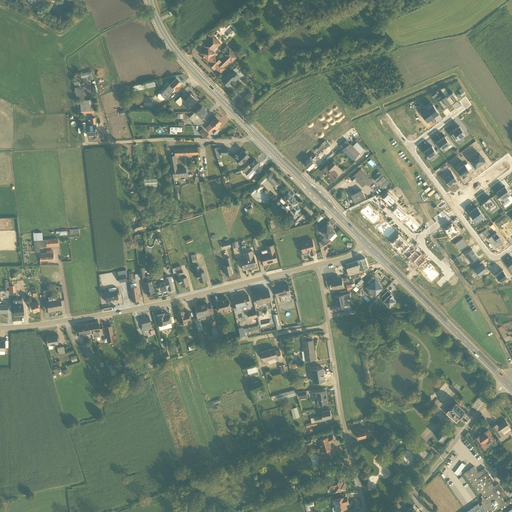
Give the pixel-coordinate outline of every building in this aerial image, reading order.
[(231,62),(236,57),(233,54),(234,53),(226,45),(221,51),(224,54),(223,55),(224,56),(220,60),(214,55),(216,53),(212,50),(216,47),(217,47),(218,47),(219,45),(220,44),(220,42),(216,38),(214,38),(212,36),(210,38),(208,39),(206,40),(205,42),(204,44),(202,46),(206,50),(202,54),(204,56),(204,57),(209,63),(208,64),(214,69),(215,69),(219,73),(224,68),(223,67),(225,65),(226,66),(228,63),(230,61),(231,62)] [(221,80),(226,86),(229,83),(232,86),(235,82),(235,81),(240,77),(232,69),(221,80)] [(161,96),(162,98),(163,97),(164,98),(167,95),(168,96),(170,94),(171,95),(179,87),(178,86),(181,83),(176,79),(160,94),(161,95),(161,96)] [(80,114),(94,113),(94,100),(84,100),(82,86),(74,88),(77,102),(78,111),(80,111),(80,114)] [(453,92),(446,97),(451,104),(458,99),(453,92)] [(180,97),(175,102),(179,106),(182,104),(187,109),(195,101),(190,95),(184,101),(180,97)] [(448,107),(451,104),(446,97),(445,96),(439,101),(444,109),(448,106),(448,107)] [(433,104),(427,108),(434,117),(439,113),(433,104)] [(188,116),(189,117),(188,118),(193,122),(199,117),(201,119),(207,112),(201,107),(196,113),(195,112),(191,115),(190,114),(188,116)] [(428,122),(434,117),(427,108),(421,113),(428,122)] [(95,130),(95,118),(90,118),(90,119),(88,120),(88,125),(86,125),(87,135),(94,134),(94,130),(95,130)] [(205,129),(209,133),(214,128),(216,129),(219,126),(218,125),(220,122),(216,118),(205,129)] [(450,133),(456,142),(466,135),(459,126),(456,129),(456,128),(450,133)] [(202,128),(198,132),(204,138),(208,134),(202,128)] [(450,143),(445,136),(437,142),(442,149),(450,143)] [(326,142),(315,153),(317,155),(324,149),(325,150),(329,145),(326,142)] [(350,143),(342,150),(353,160),(364,149),(356,142),(353,146),(350,143)] [(432,146),(424,152),(429,159),(437,153),(432,146)] [(214,148),(218,162),(221,161),(220,158),(220,155),(227,155),(227,148),(214,148)] [(235,157),(234,158),(240,164),(249,156),(247,154),(248,154),(247,152),(247,151),(245,151),(244,152),(243,150),(237,155),(236,155),(235,155),(234,155),(234,156),(235,157)] [(318,159),(314,154),(307,162),(307,163),(305,166),(309,170),(315,164),(315,163),(318,159)] [(481,164),(485,161),(479,154),(470,160),(475,168),(479,165),(479,166),(481,164)] [(169,156),(171,172),(173,178),(186,177),(185,168),(175,169),(174,161),(173,156),(169,156)] [(259,164),(254,159),(244,169),(241,170),(253,182),(256,181),(260,178),(256,173),(254,171),(257,167),(259,164)] [(337,166),(332,161),(328,165),(327,165),(321,171),(332,182),(338,175),(333,170),(337,166)] [(465,164),(457,170),(463,178),(467,175),(466,174),(470,171),(465,164)] [(352,176),(350,178),(354,183),(356,181),(362,188),(366,184),(368,186),(373,182),(361,169),(352,176)] [(375,180),(382,189),(388,183),(378,172),(374,176),(376,179),(375,180)] [(455,184),(458,181),(451,172),(448,174),(449,175),(443,179),(449,186),(454,183),(455,184)] [(271,177),(272,176),(269,173),(254,186),(253,186),(252,186),(246,191),(251,196),(255,192),(257,193),(264,187),(261,184),(266,180),(276,190),(280,186),(279,185),(280,184),(276,180),(275,181),(271,177)] [(144,187),(156,187),(156,179),(144,180),(144,187)] [(510,194),(505,186),(496,193),(501,200),(510,194)] [(351,195),(354,203),(365,198),(361,190),(351,195)] [(295,225),(299,222),(298,220),(302,216),(297,211),(299,209),(299,208),(298,207),(297,207),(295,205),(298,202),(288,192),(282,198),(292,208),(290,210),(289,212),(293,215),(291,217),(294,220),(292,222),(295,225)] [(388,193),(383,198),(390,205),(395,200),(388,193)] [(490,197),(482,203),(487,210),(489,208),(491,211),(497,207),(490,197)] [(373,212),(367,206),(364,210),(363,209),(360,212),(367,218),(373,212)] [(397,207),(393,211),(401,220),(405,215),(397,207)] [(477,207),(469,213),(476,223),(484,217),(477,207)] [(367,218),(373,224),(380,218),(373,212),(367,218)] [(410,220),(405,224),(414,232),(418,228),(410,220)] [(389,226),(384,221),(377,228),(382,233),(389,226)] [(331,226),(329,224),(328,224),(328,225),(327,224),(320,231),(325,236),(319,242),(320,248),(321,247),(323,245),(323,246),(329,239),(331,241),(337,236),(334,233),(335,232),(331,227),(331,226)] [(448,233),(451,237),(459,232),(456,228),(455,229),(452,224),(444,230),(447,234),(448,233)] [(382,233),(387,238),(394,231),(389,226),(382,233)] [(40,261),(53,261),(53,251),(46,251),(46,253),(40,253),(39,247),(58,246),(57,239),(42,240),(42,233),(33,233),(34,252),(39,254),(40,261)] [(495,248),(503,242),(496,233),(488,239),(495,248)] [(404,240),(399,235),(392,242),(397,247),(404,240)] [(455,243),(460,250),(468,245),(462,238),(455,243)] [(312,240),(300,243),(303,253),(311,251),(312,255),(315,254),(312,240)] [(397,247),(402,252),(409,245),(404,240),(397,247)] [(221,243),(223,249),(225,249),(225,248),(230,247),(229,241),(227,242),(227,241),(221,243)] [(277,262),(272,245),(265,247),(266,250),(261,251),(261,254),(260,255),(263,265),(277,262)] [(477,258),(472,250),(465,255),(471,263),(477,258)] [(256,267),(252,251),(243,253),(244,257),(239,258),(243,270),(256,267)] [(419,255),(414,251),(407,258),(412,263),(419,255)] [(413,262),(418,267),(425,260),(420,254),(419,255),(412,263),(413,262)] [(223,266),(225,275),(231,273),(230,269),(232,269),(229,257),(224,259),(226,265),(223,266)] [(346,265),(349,276),(361,272),(361,270),(363,270),(364,271),(365,270),(365,269),(368,268),(365,259),(346,265)] [(435,269),(430,264),(422,271),(427,276),(426,277),(427,277),(434,270),(435,269)] [(481,275),(487,270),(483,264),(477,269),(481,275)] [(181,287),(188,285),(186,277),(183,278),(182,275),(183,274),(182,270),(180,266),(175,268),(172,269),(173,273),(176,273),(179,283),(180,283),(181,287)] [(199,282),(206,280),(204,271),(200,272),(198,266),(194,267),(196,273),(197,278),(198,278),(199,282)] [(117,272),(119,283),(126,281),(125,274),(126,274),(126,270),(117,272)] [(427,277),(431,282),(439,275),(434,270),(427,277)] [(501,283),(508,277),(503,270),(499,273),(496,276),(501,283)] [(457,274),(452,279),(459,286),(464,281),(457,274)] [(165,276),(156,278),(160,291),(168,289),(168,290),(173,289),(169,277),(165,278),(165,276)] [(375,278),(375,279),(372,277),(367,282),(369,284),(365,287),(369,291),(368,292),(367,295),(371,299),(382,288),(377,282),(378,281),(375,278)] [(343,287),(341,279),(332,281),(332,285),(329,285),(330,289),(343,287)] [(353,289),(356,292),(365,283),(361,279),(355,286),(353,280),(351,280),(352,284),(351,284),(351,285),(352,289),(353,289)] [(144,283),(146,294),(153,293),(151,281),(144,283)] [(448,283),(443,288),(450,295),(455,290),(448,283)] [(275,288),(277,297),(290,294),(288,285),(275,288)] [(26,292),(26,295),(29,295),(29,297),(36,296),(36,290),(35,290),(35,287),(31,288),(31,290),(29,291),(26,292)] [(136,287),(130,288),(132,302),(139,301),(136,287)] [(443,288),(438,293),(445,300),(450,295),(443,288)] [(104,292),(106,302),(110,301),(110,300),(118,299),(117,295),(119,294),(118,289),(115,289),(115,290),(109,292),(108,291),(104,292)] [(254,293),(257,305),(270,302),(268,290),(254,293)] [(380,294),(372,302),(375,305),(377,303),(378,303),(381,299),(390,307),(392,305),(395,305),(395,302),(396,301),(392,298),(393,296),(388,291),(383,296),(380,294)] [(233,297),(237,312),(250,309),(247,294),(233,297)] [(335,297),(337,306),(346,304),(345,299),(350,298),(349,294),(335,297)] [(55,296),(48,297),(48,301),(47,301),(48,311),(62,309),(60,299),(56,299),(55,296)] [(221,311),(221,312),(230,310),(228,300),(227,300),(227,299),(225,300),(224,301),(223,300),(215,302),(218,312),(221,311)] [(13,301),(15,316),(23,315),(22,300),(13,301)] [(39,306),(37,301),(30,304),(24,306),(27,314),(39,310),(38,306),(39,306)] [(194,307),(197,320),(199,321),(200,321),(201,319),(201,318),(205,317),(205,316),(209,315),(209,314),(213,313),(212,308),(208,309),(206,304),(194,307)] [(182,311),(178,312),(178,314),(177,315),(179,324),(186,322),(187,323),(191,322),(188,312),(183,313),(182,311)] [(159,330),(171,327),(170,323),(174,322),(173,316),(169,317),(169,314),(165,315),(164,314),(156,316),(159,330)] [(149,317),(140,319),(142,327),(141,327),(142,332),(146,330),(147,331),(148,331),(148,330),(150,329),(151,331),(150,331),(151,335),(155,334),(153,327),(151,327),(149,317)] [(215,320),(208,321),(210,329),(211,329),(213,336),(217,335),(216,328),(217,327),(215,320)] [(93,338),(100,337),(99,332),(98,322),(88,324),(90,335),(92,334),(93,338)] [(84,339),(90,337),(90,335),(88,324),(77,326),(79,336),(83,336),(84,339)] [(256,333),(260,332),(258,325),(257,325),(257,326),(250,328),(249,327),(248,327),(247,327),(247,328),(243,329),(244,335),(256,332),(256,333)] [(111,326),(104,327),(108,344),(115,343),(111,326)] [(501,326),(498,328),(505,342),(511,339),(509,336),(507,336),(501,326)] [(314,351),(312,341),(312,336),(307,337),(307,335),(303,336),(303,337),(305,351),(302,352),(303,361),(315,359),(315,353),(313,353),(313,351),(314,351)] [(56,336),(46,337),(47,346),(48,346),(49,349),(52,349),(52,345),(57,344),(56,336)] [(93,354),(88,343),(81,346),(86,357),(93,354)] [(275,349),(261,353),(264,361),(267,361),(268,363),(282,359),(279,350),(275,351),(275,349)] [(120,361),(107,366),(109,370),(109,371),(113,370),(113,371),(122,367),(120,361)] [(255,365),(246,368),(248,374),(252,373),(253,376),(258,374),(255,365)] [(280,373),(288,371),(287,366),(285,367),(285,365),(278,367),(280,373)] [(251,390),(254,396),(257,394),(256,391),(262,389),(261,386),(251,390)] [(294,390),(271,397),(272,400),(273,400),(274,401),(288,397),(288,398),(296,395),(294,390)] [(326,391),(312,393),(312,397),(314,397),(315,405),(321,404),(321,405),(322,405),(323,404),(324,404),(327,403),(327,398),(326,396),(326,391)] [(465,411),(455,403),(446,413),(456,422),(460,418),(459,418),(465,411)] [(291,409),(293,419),(299,417),(296,407),(291,409)] [(331,418),(330,410),(321,412),(322,416),(314,417),(314,418),(310,418),(311,423),(305,424),(306,428),(309,428),(310,432),(313,431),(312,427),(317,425),(316,423),(316,422),(323,421),(323,419),(331,418)] [(371,425),(372,429),(375,428),(374,424),(375,427),(376,427),(374,419),(373,419),(372,415),(364,418),(365,421),(367,421),(369,426),(371,425)] [(496,425),(493,427),(499,437),(511,430),(509,428),(510,428),(505,421),(497,426),(496,425)] [(449,433),(442,426),(435,435),(442,441),(449,433)] [(357,432),(358,439),(367,437),(366,435),(371,434),(371,432),(372,431),(371,428),(360,430),(361,431),(357,432)] [(496,441),(488,430),(484,433),(484,434),(480,437),(479,436),(475,439),(479,445),(476,447),(481,454),(484,453),(482,450),(491,445),(493,447),(497,445),(495,442),(496,441)] [(323,460),(332,457),(332,456),(336,455),(333,448),(331,448),(330,443),(335,441),(333,435),(332,435),(319,439),(320,442),(318,444),(319,446),(320,447),(321,447),(322,449),(320,450),(323,460)] [(457,475),(465,465),(462,462),(454,473),(457,475)] [(511,511),(511,501),(510,499),(506,502),(505,502),(505,503),(501,498),(502,497),(503,497),(507,495),(498,483),(494,487),(491,483),(494,481),(484,468),(478,473),(474,466),(463,474),(478,494),(480,492),(482,495),(481,496),(482,498),(481,502),(482,504),(479,506),(478,504),(466,511),(511,511)] [(341,491),(345,490),(345,488),(346,487),(345,485),(344,485),(344,483),(342,484),(341,481),(342,481),(341,477),(331,479),(331,480),(325,481),(327,490),(334,489),(335,493),(338,492),(339,492),(341,492),(341,491)] [(293,483),(280,487),(282,492),(295,488),(293,483)] [(332,500),(333,504),(334,504),(334,507),(333,508),(332,508),(333,511),(334,511),(347,509),(346,505),(349,504),(347,496),(342,498),(332,500)] [(304,504),(306,511),(310,510),(309,507),(313,506),(312,502),(304,504)]
